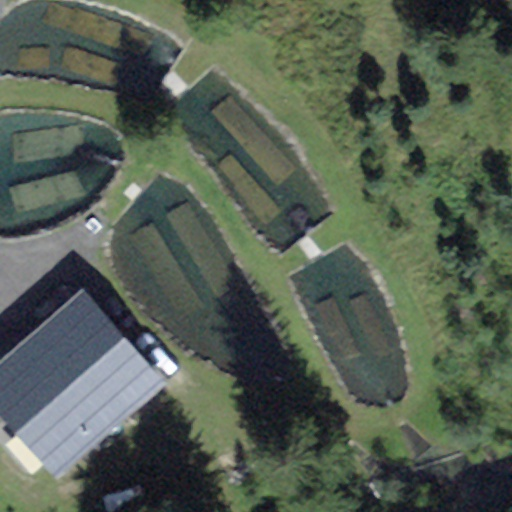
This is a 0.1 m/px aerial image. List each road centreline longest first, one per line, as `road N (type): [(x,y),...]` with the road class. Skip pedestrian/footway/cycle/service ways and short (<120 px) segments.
road 1 (track): [(144,129),(210,37),(266,84),(393,274),(428,397),(409,405)]
road 2 (track): [(0,94),(38,92),(128,115),(211,190),(267,279),(350,217)]
road 3 (track): [(158,140),(87,244),(0,286)]
road 4 (track): [(267,279),(345,421),(371,423)]
